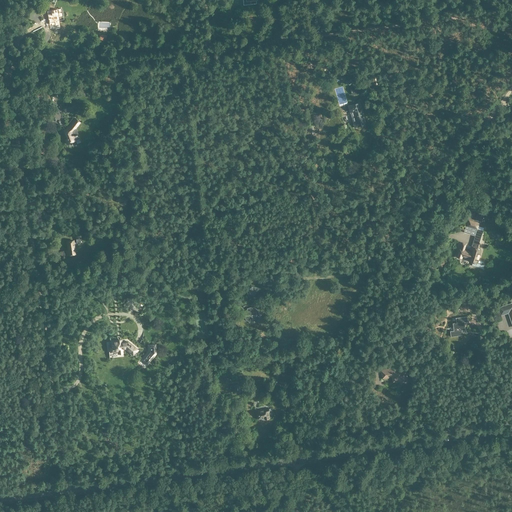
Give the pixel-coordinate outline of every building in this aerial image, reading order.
[(48,11),(46,11),(47,18),(48,17),(50,30),(53,30),(54,30),(54,29),(60,29),(59,18),(63,18),(62,9),(48,11)] [(372,89),(378,87),(376,79),(369,80),(372,89)] [(359,84),(350,87),(352,95),(361,92),(359,84)] [(65,112),(78,106),(75,100),(62,105),(65,112)] [(360,103),(352,105),(355,121),(353,122),(354,127),(366,124),(360,103)] [(73,135),(71,131),(74,128),(75,130),(80,123),(76,119),(71,126),(69,127),(64,130),(67,139),(65,139),(66,143),(75,140),(73,135)] [(128,199),(118,195),(116,202),(126,205),(128,199)] [(478,216),(476,220),(481,222),(484,212),(476,209),(476,210),(479,212),(478,215),(477,215),(477,216),(478,216)] [(483,231),(478,229),(480,223),(468,219),(466,226),(477,230),(472,247),(478,249),(483,231)] [(75,254),(74,241),(67,242),(68,251),(67,251),(67,255),(75,254)] [(463,257),(469,258),(468,260),(477,263),(480,250),(472,248),(472,249),(472,252),(468,251),(469,250),(465,249),(466,244),(463,243),(461,249),(460,248),(457,257),(462,258),(463,257)] [(245,289),(251,300),(260,288),(252,286),(252,285),(245,289)] [(456,302),(463,304),(465,298),(458,295),(456,302)] [(509,312),(511,320),(511,306),(511,304),(499,308),(501,315),(509,312)] [(451,337),(463,335),(462,330),(465,330),(465,323),(468,322),(467,316),(456,318),(456,323),(453,323),(454,331),(450,331),(451,337)] [(118,352),(118,350),(125,349),(133,355),(137,350),(127,342),(122,342),(121,341),(111,342),(112,347),(110,348),(110,352),(118,352)] [(149,352),(143,360),(148,364),(156,355),(155,346),(148,347),(149,352)] [(395,369),(381,370),(382,379),(388,378),(388,377),(392,377),(393,382),(404,381),(402,370),(395,371),(395,369)] [(257,411),(258,419),(265,418),(265,419),(270,418),(269,413),(270,413),(269,409),(257,411)]
